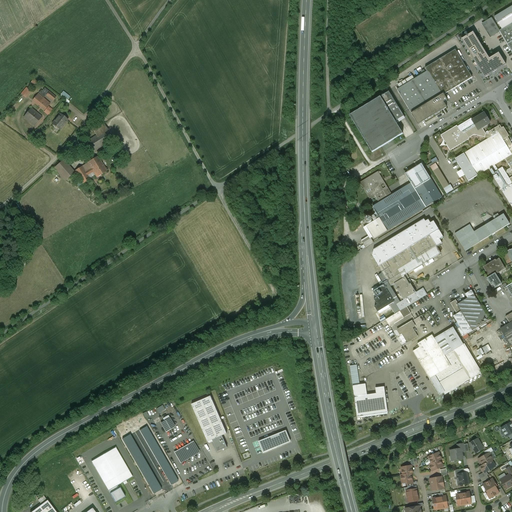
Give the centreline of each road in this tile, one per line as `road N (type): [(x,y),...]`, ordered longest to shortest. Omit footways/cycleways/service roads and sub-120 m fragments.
road 1 (primary): [(1,511),(9,481),(42,447),(233,343),(275,329)]
road 2 (secondary): [(211,511),(511,387)]
road 3 (primary): [(306,0),(309,273)]
road 4 (unclassified): [(135,46),(57,158),(0,209)]
road 5 (primary): [(314,323),(351,511)]
road 6 (unclassified): [(135,46),(216,189)]
road 7 (unclassified): [(328,113),(216,189)]
